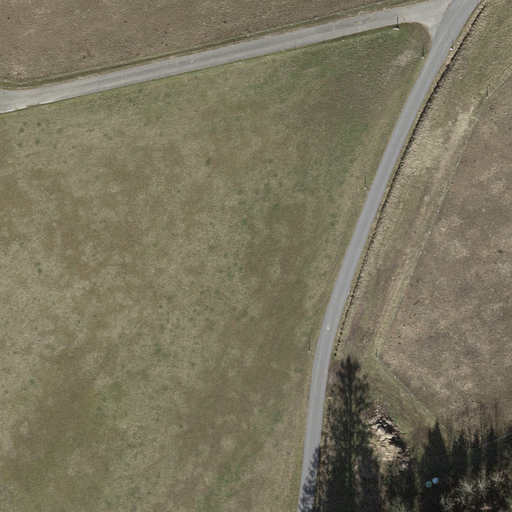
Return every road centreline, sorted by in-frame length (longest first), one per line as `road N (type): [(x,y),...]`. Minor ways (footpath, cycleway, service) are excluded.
road 1 (track): [(474,0),(370,199),(323,511)]
road 2 (track): [(390,0),(0,97)]
